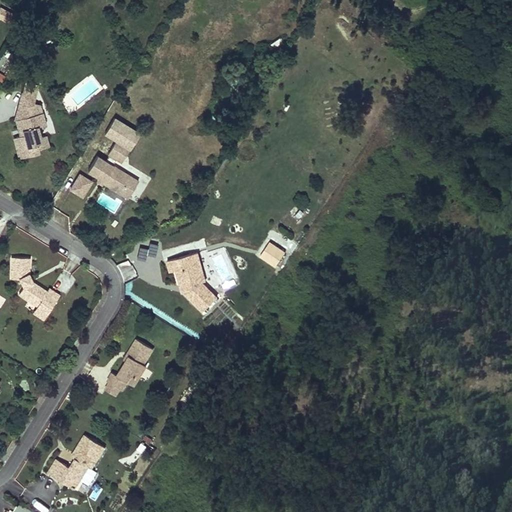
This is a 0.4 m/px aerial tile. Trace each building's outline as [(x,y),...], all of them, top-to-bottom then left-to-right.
[(0,19),(3,21),(8,11),(0,6),(0,19)] [(38,97),(24,92),(19,107),(33,111),(35,106),(38,97)] [(42,106),(35,106),(33,111),(19,107),(17,120),(42,114),(42,106)] [(42,114),(17,120),(19,131),(23,131),(24,137),(14,139),(19,159),(40,154),(39,150),(50,147),(47,138),(46,138),(44,138),(41,136),(39,132),(38,129),(41,127),(43,125),(45,125),(42,114)] [(131,151),(116,141),(108,156),(122,165),(131,151)] [(139,184),(97,157),(88,172),(99,178),(105,182),(103,185),(119,195),(124,187),(133,193),(139,184)] [(73,193),(82,178),(78,175),(69,190),(73,193)] [(90,183),(82,178),(73,193),(80,198),(90,183)] [(105,182),(99,178),(96,184),(101,187),(103,185),(105,182)] [(124,187),(119,195),(129,200),(133,193),(124,187)] [(266,244),(257,258),(273,268),(282,255),(266,244)] [(195,255),(187,257),(190,268),(196,267),(201,286),(204,285),(195,255)] [(190,268),(187,257),(165,263),(168,274),(174,273),(177,285),(180,284),(183,296),(201,313),(215,300),(201,286),(196,267),(190,268)] [(11,258),(11,280),(20,282),(24,289),(20,298),(38,310),(49,317),(61,297),(50,291),(49,294),(32,283),(28,273),(29,259),(11,258)] [(49,317),(38,310),(34,315),(46,322),(49,317)] [(151,349),(134,340),(125,356),(127,357),(125,362),(116,377),(111,374),(106,382),(108,383),(118,390),(120,392),(125,383),(129,376),(136,380),(144,366),(142,365),(151,349)] [(136,380),(129,376),(125,383),(132,387),(136,380)] [(118,390),(108,383),(104,390),(114,397),(118,390)] [(104,448),(84,436),(73,456),(77,458),(75,460),(70,469),(57,462),(49,476),(68,487),(73,479),(79,483),(88,468),(91,470),(104,448)] [(129,469),(147,447),(139,441),(121,463),(129,469)] [(79,483),(73,479),(68,487),(75,491),(79,483)]
